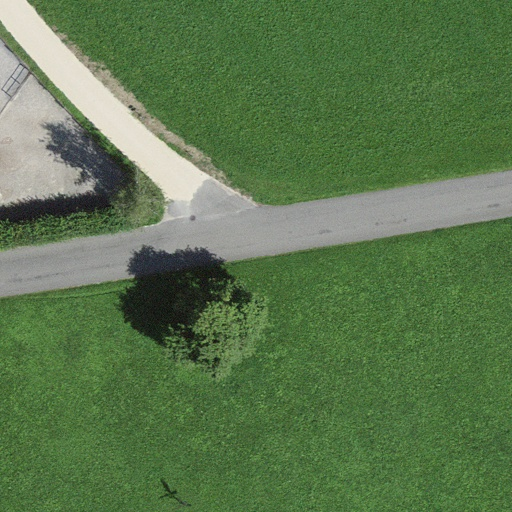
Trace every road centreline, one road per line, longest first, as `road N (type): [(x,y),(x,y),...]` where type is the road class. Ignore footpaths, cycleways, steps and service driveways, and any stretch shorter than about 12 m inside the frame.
road 1 (residential): [(511,198),(0,274)]
road 2 (track): [(233,239),(0,6)]
